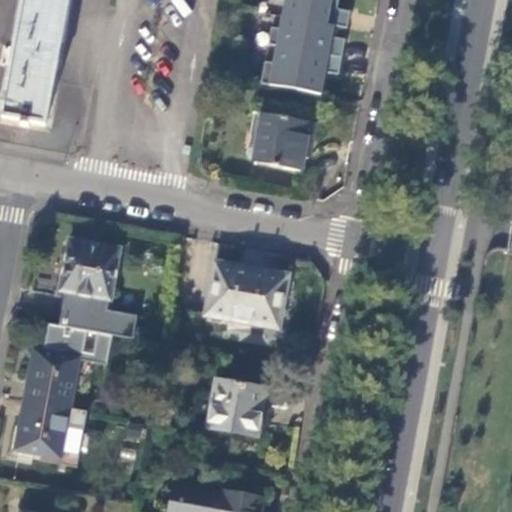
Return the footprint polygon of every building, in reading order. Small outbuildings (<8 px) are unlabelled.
[(68,0),(23,0),(18,30),(5,101),(2,116),(45,125),(68,0)] [(280,59),(325,67),(329,47),(335,46),(339,28),(333,27),(334,18),(288,10),(280,59)] [(254,166),(297,173),(300,159),(307,161),(314,125),(261,116),(253,167),(254,167),(254,166)] [(137,316),(107,311),(109,299),(110,299),(119,250),(71,241),(61,290),(66,291),(60,325),(113,336),(133,340),(137,316)] [(204,314),(276,327),(286,276),(214,263),(204,314)] [(49,323),(44,348),(62,352),(61,357),(33,352),(24,402),(68,410),(76,360),(107,366),(113,336),(60,325),(49,323)] [(213,430),(263,439),(272,390),(222,381),(213,430)] [(24,402),(15,450),(58,458),(68,410),(24,402)] [(259,511),(262,499),(226,493),(225,496),(172,487),(166,511),(259,511)]
